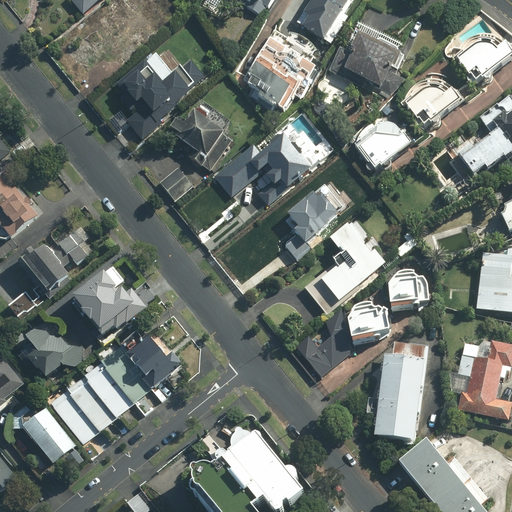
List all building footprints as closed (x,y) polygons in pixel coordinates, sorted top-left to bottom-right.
[(106,0),(72,0),(85,17),(106,0)] [(275,0),(231,0),(264,19),(275,0)] [(314,0),(300,23),(330,41),(355,0),(314,0)] [(139,4),(138,5),(130,12),(128,10),(124,14),(118,7),(103,20),(106,24),(98,32),(105,39),(97,46),(88,36),(71,51),(91,75),(108,60),(105,57),(114,50),(126,63),(132,58),(136,61),(152,47),(148,42),(152,38),(151,36),(161,27),(157,22),(157,21),(158,20),(158,19),(159,18),(159,17),(159,16),(159,15),(159,14),(159,13),(159,12),(159,11),(158,10),(158,9),(157,8),(157,7),(156,6),(155,6),(155,5),(154,4),(153,4),(152,3),(151,3),(150,3),(149,2),(148,2),(147,2),(146,2),(145,2),(144,2),(143,3),(142,3),(141,3),(140,4),(139,4)] [(491,35),(464,55),(484,82),(511,60),(511,41),(509,38),(503,35),(498,34),(491,35)] [(406,57),(367,37),(357,54),(345,48),(333,70),(352,81),(355,76),(382,90),(380,93),(390,99),(406,81),(396,75),(406,57)] [(320,69),(275,40),(245,85),(290,115),(320,69)] [(129,95),(133,92),(142,102),(146,99),(151,104),(130,122),(145,139),(181,109),(176,103),(207,77),(191,59),(175,73),(159,54),(121,86),(129,95)] [(437,81),(410,101),(430,127),(467,99),(455,84),(449,80),(444,79),(437,81)] [(478,178),(508,156),(511,161),(511,97),(482,120),(491,132),(461,155),(478,178)] [(181,118),(172,131),(199,149),(193,158),(214,171),(236,138),(229,134),(231,132),(199,111),(191,124),(181,118)] [(386,125),(359,146),(379,172),(416,144),(404,129),(398,125),(392,124),(386,125)] [(0,163),(14,152),(0,136),(0,135),(0,163)] [(266,155),(258,145),(218,177),(234,197),(274,165),(279,171),(272,176),(280,186),(287,181),(292,188),(317,169),(290,136),(266,155)] [(180,168),(162,184),(179,202),(197,186),(180,168)] [(40,216),(5,177),(0,181),(0,220),(15,238),(40,216)] [(324,197),(319,192),(293,214),(304,226),(299,231),(310,243),(344,214),(327,195),(324,197)] [(335,239),(351,259),(326,280),(344,302),(375,277),(391,264),(380,251),(377,253),(353,225),(335,239)] [(99,250),(82,229),(54,252),(50,248),(31,264),(54,292),(75,276),(72,272),(99,250)] [(410,244),(398,253),(403,259),(420,244),(410,233),(404,237),(410,244)] [(511,251),(510,252),(510,255),(487,252),(480,310),(511,313),(511,251)] [(424,279),(417,271),(409,270),(401,272),(397,283),(393,287),(396,307),(434,301),(432,282),(429,278),(424,279)] [(110,305),(92,283),(75,296),(109,339),(135,319),(119,298),(110,305)] [(358,307),(354,312),(359,341),(397,334),(391,311),(381,309),(376,303),(367,303),(358,307)] [(335,323),(304,349),(319,367),(350,342),(335,323)] [(42,350),(32,357),(49,379),(66,365),(79,367),(84,362),(86,349),(71,346),(63,337),(53,336),(50,332),(39,330),(30,337),(42,350)] [(175,352),(169,357),(152,336),(130,353),(157,388),(185,364),(175,352)] [(473,354),(462,410),(511,420),(511,402),(499,400),(505,366),(511,367),(511,344),(495,342),(492,357),(473,354)] [(0,411),(10,403),(8,400),(27,384),(0,351),(0,411)] [(431,362),(390,355),(378,433),(418,440),(431,362)] [(127,356),(110,368),(136,404),(153,392),(127,356)] [(103,372),(91,383),(121,417),(133,406),(103,372)] [(86,384),(74,395),(105,431),(117,421),(86,384)] [(71,396),(55,409),(85,445),(100,432),(71,396)] [(15,431),(22,431),(22,430),(26,430),(27,418),(33,412),(28,407),(16,417),(15,431)] [(50,409),(28,427),(58,463),(80,445),(50,409)] [(235,451),(199,482),(225,511),(269,511),(259,500),(266,494),(281,511),(290,511),(315,491),(267,436),(241,458),(235,451)] [(492,511),(433,440),(404,464),(443,511),(492,511)] [(0,495),(20,479),(0,455),(0,495)] [(140,495),(130,503),(136,511),(151,511),(153,510),(140,495)]
